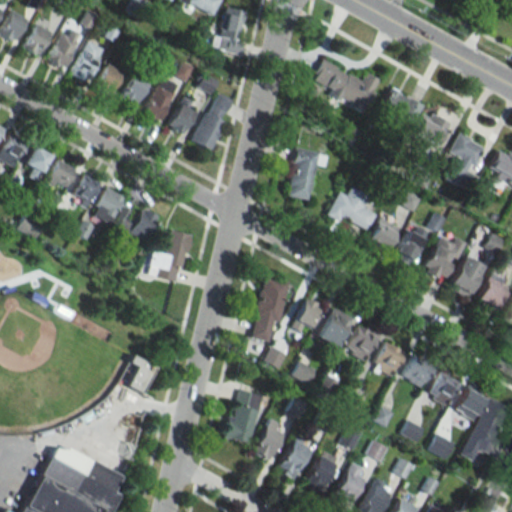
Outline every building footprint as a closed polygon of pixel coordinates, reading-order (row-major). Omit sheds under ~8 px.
[(175,0),(209,15),(215,0),(175,0)] [(240,10),(217,7),(210,50),(233,54),(240,10)] [(0,20),(0,37),(8,42),(21,18),(6,9),(0,20)] [(32,55),(45,31),(30,23),(17,46),(32,55)] [(42,61),(59,68),(71,40),(54,33),(42,61)] [(98,49),(83,40),(65,72),(81,80),(98,49)] [(322,94),(359,112),(375,79),(360,71),(356,79),(316,59),(307,79),(325,88),(322,94)] [(107,91),(117,71),(101,63),(91,83),(107,91)] [(190,86),(208,92),(212,78),(194,72),(190,86)] [(143,82),(128,73),(115,97),(130,106),(143,82)] [(138,113),(154,121),(173,84),(157,76),(138,113)] [(398,128),(411,100),(386,87),(372,115),(398,128)] [(187,141),(206,150),(229,100),(210,91),(187,141)] [(162,125),(177,133),(193,104),(178,96),(162,125)] [(445,123),(421,110),(408,135),(432,147),(445,123)] [(443,152),(451,156),(441,178),(460,187),(479,145),(452,132),(443,152)] [(0,135),(0,162),(9,166),(20,141),(1,133),(0,135)] [(33,179),(46,154),(30,145),(19,165),(27,169),(24,174),(33,179)] [(321,154),(291,147),(281,194),(303,199),(310,164),(319,166),(321,154)] [(481,172),(511,187),(511,184),(511,155),(493,147),(481,172)] [(60,189),(69,166),(51,159),(41,182),(60,189)] [(74,196),(71,203),(80,207),(94,181),(77,172),(67,191),(74,196)] [(85,211),(100,224),(120,200),(104,187),(85,211)] [(333,191),(322,212),(360,232),(370,213),(359,207),(364,197),(346,188),(342,196),(333,191)] [(140,242),(153,214),(136,206),(129,221),(115,215),(109,227),(140,242)] [(380,249),(393,228),(375,216),(362,238),(380,249)] [(405,263),(421,232),(404,223),(389,255),(405,263)] [(184,233),(165,229),(160,253),(147,251),(142,274),(173,281),(184,233)] [(417,269),(439,281),(458,242),(436,231),(417,269)] [(442,286),(460,296),(478,265),(460,254),(442,286)] [(471,298),(490,308),(505,281),(486,270),(471,298)] [(244,336),(269,342),(283,281),(258,276),(244,336)] [(511,315),(511,286),(501,311),(511,315)] [(302,334),(316,305),(300,297),(286,325),(302,334)] [(331,347),(346,316),(326,306),(311,337),(331,347)] [(339,350),(360,360),(372,334),(351,324),(339,350)] [(399,351),(379,341),(366,364),(386,375),(399,351)] [(150,370),(130,355),(122,364),(130,370),(121,382),(133,392),(150,370)] [(426,367),(407,356),(395,375),(414,387),(426,367)] [(309,368),(294,361),(287,376),(303,382),(309,368)] [(454,381),(434,369),(420,393),(441,404),(454,381)] [(314,387),(326,394),(334,381),(322,374),(314,387)] [(468,419),(481,396),(461,385),(448,408),(468,419)] [(243,442),(256,394),(233,388),(220,436),(243,442)] [(339,404),(351,410),(359,396),(348,390),(339,404)] [(454,453),(469,461),(474,451),(485,457),(494,438),(489,435),(504,407),(485,396),(454,453)] [(367,419),(380,426),(388,411),(375,404),(367,419)] [(264,459),(281,426),(264,418),(248,450),(264,459)] [(411,441),(418,427),(402,419),(395,433),(411,441)] [(333,442),(348,449),(357,431),(342,424),(333,442)] [(440,459),(449,442),(430,433),(422,449),(440,459)] [(287,477),(307,447),(292,437),(272,468),(287,477)] [(382,447),(367,439),(360,453),(375,461),(382,447)] [(117,475),(50,443),(16,511),(105,511),(114,493),(109,491),(117,475)] [(317,488),(333,458),(317,449),(301,480),(317,488)] [(346,504),(361,469),(344,461),(329,496),(346,504)] [(357,511),(374,511),(387,486),(370,478),(355,511),(357,511)] [(408,511),(411,505),(393,497),(386,511),(408,511)]
